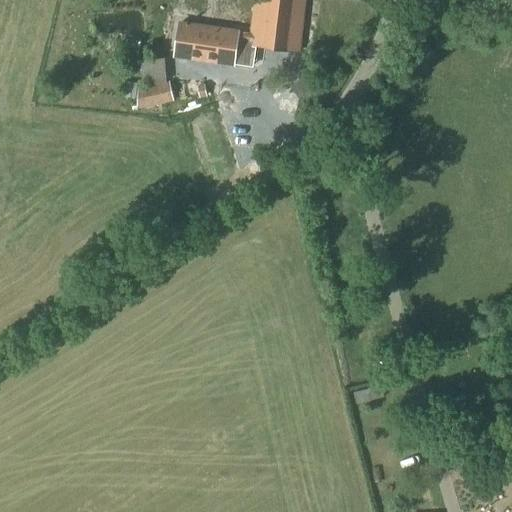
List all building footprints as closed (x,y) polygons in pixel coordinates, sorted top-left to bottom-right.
[(299,54),(305,0),(253,0),(250,34),(238,32),(238,33),(179,24),(174,57),(234,66),(234,65),(248,67),(250,47),(285,52),(283,64),(296,66),(298,54),(299,54)] [(166,83),(165,59),(141,59),(142,84),(166,83)] [(137,110),(174,101),(173,94),(185,90),(183,78),(169,82),(169,83),(138,90),(137,110)] [(299,98),(312,88),(304,78),(291,88),(299,98)] [(381,386),(353,393),(356,404),(383,397),(381,386)]
